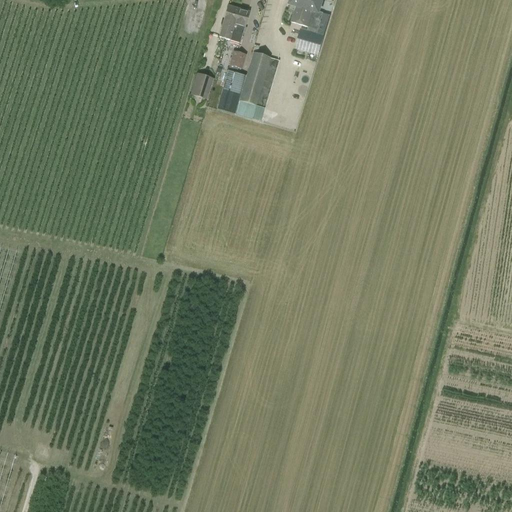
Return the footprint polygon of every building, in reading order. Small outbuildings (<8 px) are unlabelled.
[(290,23),(301,26),(309,0),(291,0),(290,6),(289,12),(293,13),(290,23)] [(300,31),(297,40),(294,50),(317,57),(322,40),(322,38),(316,36),(322,15),(317,13),(321,0),(320,0),(309,0),(301,26),(312,30),(311,34),(300,31)] [(219,38),(230,41),(239,8),(228,5),(219,38)] [(248,10),(239,8),(230,41),(238,44),(239,40),(248,10)] [(279,62),(252,54),(246,76),(237,74),(239,69),(240,70),(242,70),(246,56),(233,52),(229,66),(230,66),(217,110),(234,115),(238,102),(239,102),(235,116),(261,123),(264,109),(265,109),(279,62)] [(213,80),(196,74),(189,95),(207,101),(213,80)]
